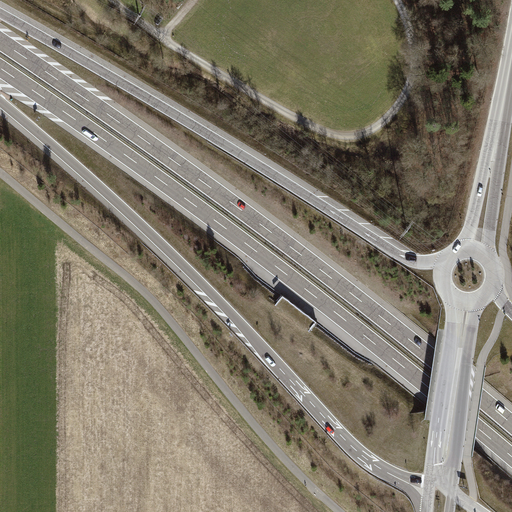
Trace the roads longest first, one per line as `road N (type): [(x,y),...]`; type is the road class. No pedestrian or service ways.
road 1 (motorway): [(0,69),(266,259),(511,457)]
road 2 (motorway): [(511,422),(267,228),(0,37)]
road 3 (motorway): [(0,102),(106,195),(343,438),(387,472)]
road 4 (motorway): [(447,257),(403,257),(0,12)]
road 5 (track): [(0,173),(145,294),(242,412),(340,511)]
road 6 (track): [(114,0),(224,77),(342,135),(379,125),(406,89),(410,43),(397,0)]
road 7 (secondary): [(452,492),(478,302)]
road 8 (secondary): [(455,300),(431,482)]
